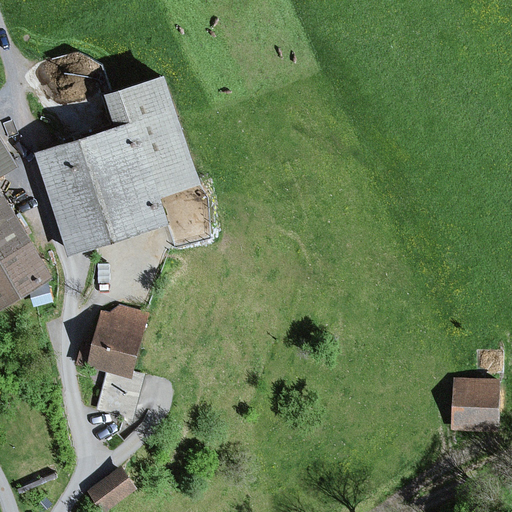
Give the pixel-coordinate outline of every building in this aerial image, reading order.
[(111,131),(40,154),(72,256),(163,228),(154,202),(198,188),(163,78),(101,97),(111,131)] [(0,202),(0,201),(0,177),(13,170),(0,147),(0,202)] [(0,202),(0,312),(50,283),(0,202)] [(108,315),(101,313),(85,369),(107,375),(129,381),(148,316),(118,307),(108,315)] [(129,381),(107,375),(97,411),(133,421),(143,385),(129,381)] [(499,382),(453,379),(450,433),(496,435),(499,382)] [(126,461),(92,488),(109,509),(142,482),(126,461)]
